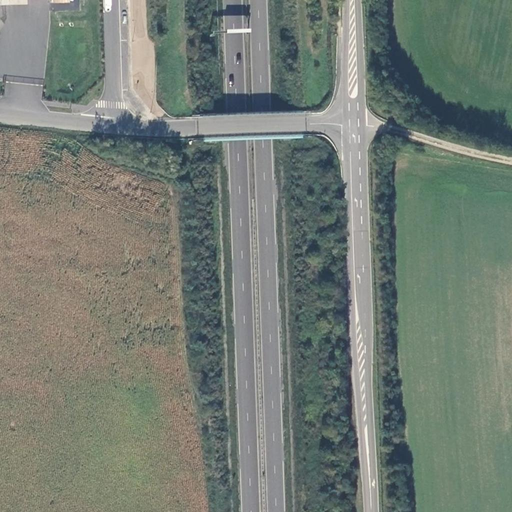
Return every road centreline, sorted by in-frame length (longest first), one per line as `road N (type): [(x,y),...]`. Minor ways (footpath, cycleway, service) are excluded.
road 1 (trunk): [(232,0),(250,511)]
road 2 (trunk): [(275,511),(257,0)]
road 3 (tertiary): [(357,124),(370,511)]
road 4 (unclassified): [(357,124),(111,126)]
road 5 (track): [(511,159),(357,124)]
road 6 (unclassified): [(110,0),(111,126)]
road 7 (tertiary): [(354,0),(357,124)]
